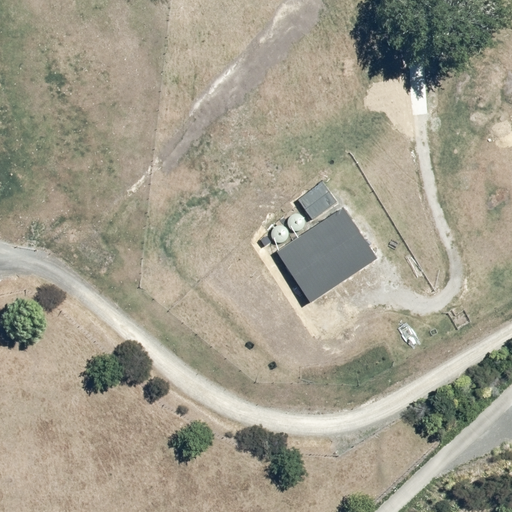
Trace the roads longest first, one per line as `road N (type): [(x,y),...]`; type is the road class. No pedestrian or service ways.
road 1 (unknown): [(511,332),(380,411),(338,426),(302,426),(203,384),(71,272),(31,259),(0,264)]
road 2 (unknown): [(511,397),(394,511)]
